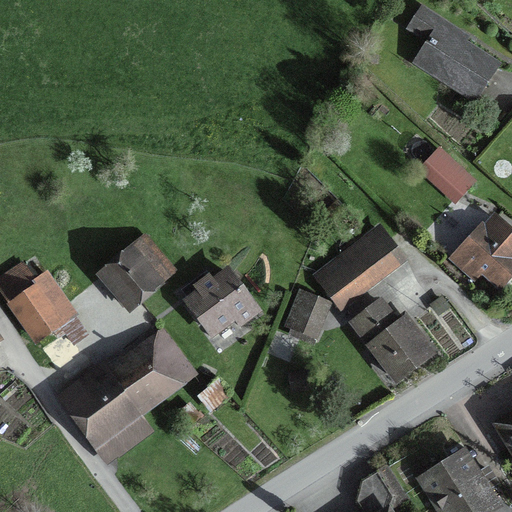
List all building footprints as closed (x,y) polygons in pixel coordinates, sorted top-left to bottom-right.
[(441,23),(417,60),(476,98),(496,67),(455,40),(458,34),(441,23)] [(469,181),(441,156),(426,172),(453,198),(469,181)] [(481,229),(461,250),(500,285),(511,272),(511,233),(496,219),(485,232),(481,229)] [(401,260),(378,229),(317,275),(341,306),(401,260)] [(142,240),(127,253),(130,257),(108,276),(131,303),(168,271),(142,240)] [(20,264),(0,278),(0,286),(37,339),(61,323),(20,264)] [(227,273),(215,282),(207,271),(188,286),(196,296),(190,300),(213,333),(234,318),(240,326),(258,313),(227,273)] [(289,325),(313,335),(325,303),(301,294),(289,325)] [(421,337),(418,338),(404,319),(397,324),(380,301),(353,322),(398,381),(431,355),(422,344),(424,340),(421,337)] [(165,341),(105,383),(96,371),(59,397),(91,442),(188,374),(165,341)] [(307,375),(283,373),(281,402),(304,403),(307,375)] [(511,419),(503,425),(511,439),(511,419)] [(446,511),(479,511),(492,504),(463,457),(427,480),(446,511)]
